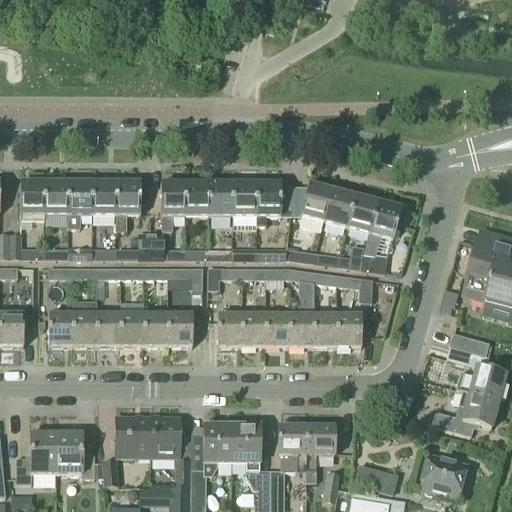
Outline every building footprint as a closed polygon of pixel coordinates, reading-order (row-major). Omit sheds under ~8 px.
[(138,0),(137,5),(137,9),(158,13),(160,4),(141,0),(138,0)] [(487,27),(486,33),(511,38),(511,17),(490,13),(488,19),(487,27)] [(29,188),(20,188),(20,227),(44,227),(44,188),(44,183),(29,183),(29,188)] [(77,183),(77,188),(68,188),(68,235),(79,235),(79,221),(92,221),(92,218),(92,188),(91,188),(91,183),(77,183)] [(162,189),(160,189),(160,238),(172,238),(172,222),(185,222),(185,189),(185,184),(170,184),(170,186),(170,189),(162,189)] [(232,222),(233,222),(255,222),(256,222),(256,188),(256,184),(241,184),(241,188),(232,188),(232,222)] [(68,188),(44,188),(44,227),(44,221),(67,221),(67,235),(68,235),(68,188)] [(92,221),(115,221),(115,216),(116,188),(92,188),(92,218),(92,221)] [(140,188),(116,188),(115,216),(115,221),(140,221),(140,188)] [(185,222),(208,222),(209,188),(185,189),(185,222)] [(208,222),(232,222),(232,188),(209,188),(208,222)] [(280,188),(256,188),(256,222),(255,222),(255,232),(265,232),(265,222),(280,222),(280,188)] [(332,195),(308,189),(299,221),(302,222),(300,228),(309,230),(310,225),(323,228),(332,195)] [(323,228),(346,234),(354,202),(332,195),(323,228)] [(364,198),(362,204),(354,202),(346,234),(368,240),(377,208),(376,207),(378,202),(364,198)] [(374,262),(379,243),(392,247),(396,231),(400,232),(404,217),(400,216),(400,214),(377,208),(368,240),(361,265),(360,265),(359,271),(362,271),(362,276),(384,279),(386,263),(374,262)] [(463,299),(485,305),(511,312),(511,272),(507,271),(511,254),(511,246),(480,237),(463,299)] [(0,265),(9,265),(9,241),(0,240),(0,265)] [(137,256),(115,256),(115,266),(150,266),(150,240),(137,240),(137,256)] [(163,240),(150,240),(150,266),(182,266),(182,261),(185,261),(185,256),(162,256),(163,240)] [(21,241),(9,241),(9,265),(20,265),(45,266),(45,261),(42,260),(42,255),(21,255),(21,241)] [(68,255),(42,255),(42,260),(45,261),(45,266),(68,266),(68,255)] [(89,256),(68,255),(68,266),(93,266),(93,261),(89,260),(89,256)] [(93,266),(115,266),(115,256),(89,256),(89,260),(93,261),(93,266)] [(182,266),(208,267),(208,256),(185,256),(185,261),(182,261),(182,266)] [(208,267),(230,267),(230,261),(233,261),(233,256),(208,256),(208,267)] [(230,267),(255,267),(255,257),(233,256),(233,261),(230,261),(230,267)] [(255,267),(279,267),(285,267),(286,256),(284,256),(284,257),(279,257),(255,257),(255,267)] [(289,267),(311,270),(312,264),(315,264),(317,260),(291,256),(286,256),(285,267),(289,267)] [(311,270),(336,273),(337,265),(338,262),(317,260),(315,264),(312,264),(311,270)] [(360,265),(338,262),(337,265),(336,273),(362,276),(362,271),(359,271),(360,265)] [(0,283),(23,284),(23,274),(0,274),(0,283)] [(47,274),(47,285),(72,285),(72,274),(47,274)] [(72,285),(96,285),(96,274),(72,274),(72,285)] [(96,285),(119,285),(120,285),(120,275),(96,274),(96,285)] [(191,285),(191,296),(202,296),(202,274),(192,274),(192,275),(191,275),(191,285)] [(207,274),(206,297),(218,297),(219,285),(219,275),(217,275),(217,274),(207,274)] [(120,285),(143,285),(144,275),(120,275),(120,285)] [(143,285),(167,285),(167,275),(144,275),(143,285)] [(167,275),(167,285),(191,285),(191,275),(167,275)] [(219,285),(241,285),(241,275),(219,275),(219,285)] [(241,285),(265,285),(265,276),(241,275),(241,285)] [(284,285),(289,286),(289,276),(286,276),(265,276),(265,285),(284,285)] [(313,321),(313,289),(313,279),(289,276),(289,286),(298,287),(300,315),(300,321),(290,321),(289,354),(313,354),(313,321)] [(313,289),(337,292),(337,282),(313,279),(313,289)] [(337,292),(359,295),(360,285),(337,282),(337,292)] [(359,295),(358,309),(370,309),(371,286),(360,285),(359,295)] [(457,301),(445,297),(439,317),(449,319),(451,314),(454,314),(457,301)] [(167,353),(167,321),(167,314),(154,314),(154,321),(144,321),(144,353),(167,353)] [(24,320),(0,319),(0,352),(23,352),(24,320)] [(48,353),(73,353),(73,321),(48,321),(48,353)] [(73,353),(96,353),(96,321),(73,321),(73,353)] [(96,321),(96,353),(120,353),(120,321),(96,321)] [(120,353),(144,353),(144,321),(120,321),(120,353)] [(192,321),(167,321),(167,353),(192,353),(192,321)] [(218,353),(242,354),(242,321),(218,321),(218,353)] [(242,354),(266,354),(266,321),(242,321),(242,354)] [(266,354),(289,354),(290,321),(266,321),(266,354)] [(313,354),(337,354),(337,321),(313,321),(313,354)] [(361,321),(337,321),(337,354),(361,354),(361,321)] [(452,340),(448,353),(485,362),(488,350),(452,340)] [(454,395),(461,397),(496,407),(504,379),(485,374),(488,363),(485,362),(448,353),(445,365),(475,374),(473,382),(459,378),(454,395)] [(461,397),(454,424),(434,418),(431,432),(466,442),(470,428),(489,433),(496,407),(461,397)] [(151,424),(115,424),(116,464),(151,464),(151,424)] [(180,424),(151,424),(151,464),(180,464),(180,424)] [(203,433),(203,477),(204,482),(205,482),(211,482),(216,473),(216,469),(231,469),(232,432),(203,433)] [(260,432),(232,432),(231,469),(245,469),(245,477),(245,482),(253,496),(259,496),(259,477),(258,477),(258,469),(260,469),(260,432)] [(307,432),(278,432),(278,461),(281,477),(283,477),(306,477),(307,432)] [(334,432),(307,432),(306,477),(316,477),(316,461),(334,461),(334,432)] [(33,482),(57,483),(57,439),(31,439),(31,464),(17,464),(17,490),(33,490),(33,482)] [(83,440),(57,439),(57,483),(81,483),(81,487),(95,487),(95,460),(82,460),(83,440)] [(456,505),(466,471),(428,461),(428,462),(420,460),(412,490),(419,493),(419,495),(456,505)] [(117,468),(102,469),(104,494),(119,493),(117,468)] [(192,469),(176,469),(175,494),(191,494),(191,477),(192,469)] [(204,511),(205,482),(204,482),(203,477),(191,477),(191,494),(191,511),(204,511)] [(270,511),(271,477),(259,477),(259,496),(258,511),(270,511)] [(281,477),(271,477),(270,511),(283,511),(283,477),(281,477)] [(327,479),(323,507),(335,509),(340,481),(327,479)] [(188,511),(188,496),(169,496),(169,511),(168,511),(188,511)] [(388,511),(389,508),(352,501),(350,511),(388,511)]
